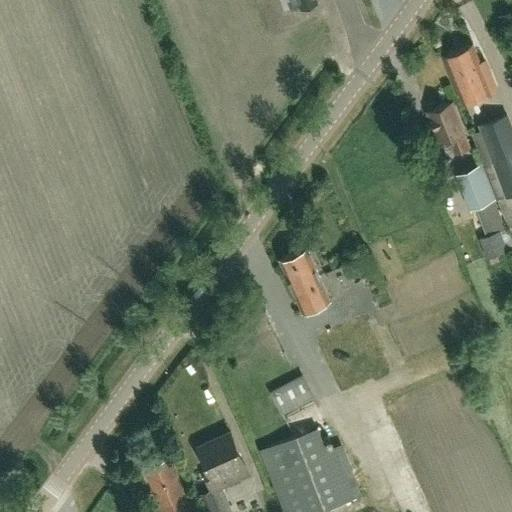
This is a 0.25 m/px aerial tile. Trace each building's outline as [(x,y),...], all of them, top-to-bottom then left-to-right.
[(473,43),(444,56),(463,101),(497,87),(490,71),(485,58),(480,60),(473,43)] [(452,100),(428,110),(434,126),(432,127),(438,141),(449,137),(455,152),(470,146),(464,131),(465,131),(452,100)] [(511,237),(511,128),(506,115),(480,125),(483,132),(472,136),(486,174),(511,237)] [(456,172),(461,185),(485,176),(480,163),(456,172)] [(432,167),(425,170),(428,178),(435,175),(432,167)] [(477,206),(488,234),(479,237),(487,258),(508,250),(500,230),(506,229),(494,200),(477,206)] [(330,297),(308,247),(280,259),(302,310),(330,297)] [(322,333),(345,390),(365,382),(363,377),(391,366),(394,372),(416,363),(393,305),(322,333)] [(320,408),(303,374),(269,391),(287,425),(320,408)] [(342,443),(325,449),(316,427),(259,449),(285,511),(316,511),(362,494),(342,443)] [(232,433),(200,447),(210,470),(212,474),(208,476),(213,488),(221,485),(221,484),(238,476),(233,465),(244,461),(232,433)] [(163,511),(193,511),(171,457),(145,468),(163,511)] [(219,511),(210,489),(197,495),(204,511),(219,511)]
